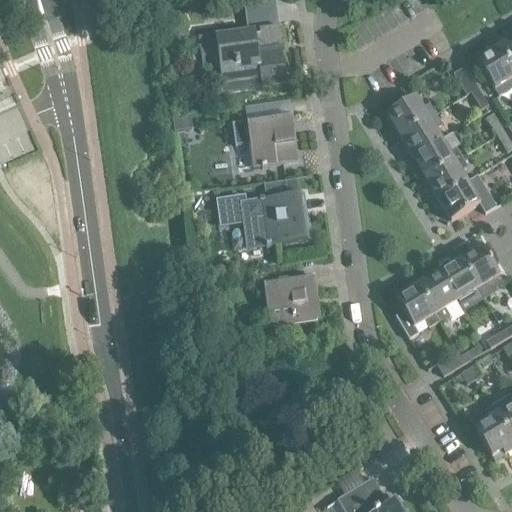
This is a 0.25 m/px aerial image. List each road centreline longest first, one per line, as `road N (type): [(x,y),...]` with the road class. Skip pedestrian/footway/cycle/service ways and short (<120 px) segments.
road 1 (residential): [(332,0),(332,80),(384,374),(467,511)]
road 2 (secondary): [(134,511),(70,104),(36,0)]
